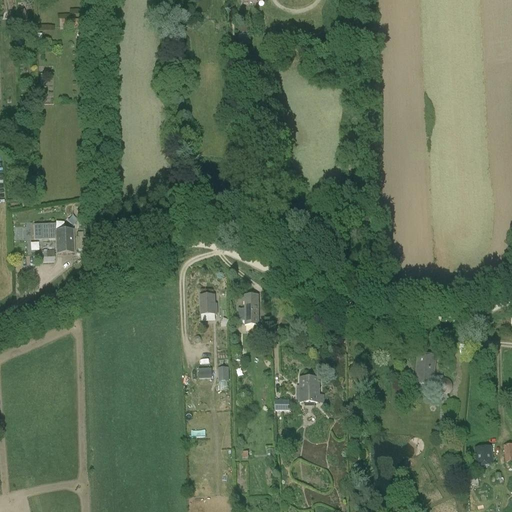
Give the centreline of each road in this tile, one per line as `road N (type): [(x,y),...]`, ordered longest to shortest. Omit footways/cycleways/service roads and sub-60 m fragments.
road 1 (unclassified): [(0,321),(84,279),(190,242),(250,255),(345,304),(400,317),(451,320),(511,300)]
road 2 (track): [(511,344),(383,324),(345,304)]
